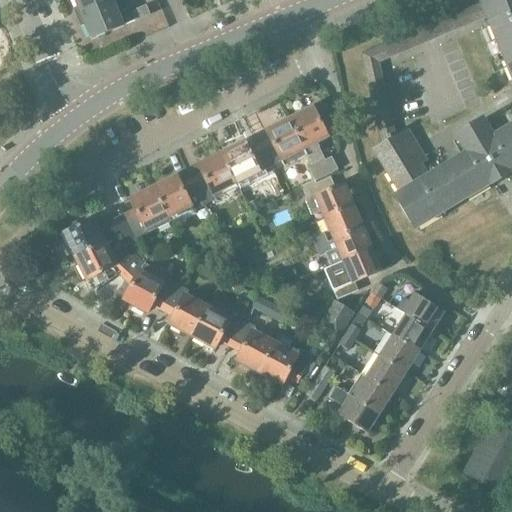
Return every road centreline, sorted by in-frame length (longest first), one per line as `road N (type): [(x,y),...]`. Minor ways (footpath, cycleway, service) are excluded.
road 1 (residential): [(0,287),(386,492)]
road 2 (residential): [(492,325),(393,256),(361,193),(322,56)]
road 3 (residential): [(67,193),(322,56)]
road 4 (residential): [(80,117),(146,80),(313,10)]
road 5 (residential): [(386,492),(492,325)]
road 6 (residential): [(80,117),(43,61),(20,0)]
